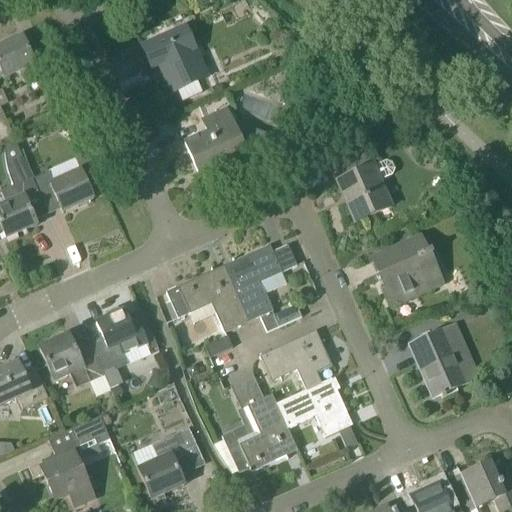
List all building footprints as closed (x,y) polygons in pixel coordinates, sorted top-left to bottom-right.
[(119,0),(124,10),(146,0),(119,0)] [(201,95),(196,83),(205,79),(183,30),(141,48),(151,70),(159,67),(171,94),(177,92),(182,103),(201,95)] [(36,78),(44,95),(57,89),(46,65),(35,70),(21,39),(0,48),(0,72),(3,80),(18,73),(23,84),(36,78)] [(278,75),(275,85),(279,86),(278,90),(297,96),(302,77),(283,72),(282,77),(278,75)] [(0,144),(13,139),(0,110),(0,144)] [(183,144),(200,182),(248,161),(226,111),(201,122),(206,134),(183,144)] [(365,115),(350,122),(356,134),(370,127),(365,115)] [(7,205),(0,208),(0,230),(1,230),(5,240),(35,227),(31,217),(45,211),(31,181),(13,141),(4,145),(5,159),(8,173),(13,187),(15,189),(2,195),(7,205)] [(385,162),(379,165),(373,151),(338,166),(344,180),(336,183),(354,224),(390,209),(378,181),(391,175),(393,171),(391,165),(385,162)] [(32,181),(31,181),(45,211),(47,216),(48,216),(45,210),(57,204),(62,215),(92,201),(87,190),(99,184),(86,156),(47,173),(47,174),(31,181),(32,181)] [(383,290),(391,308),(439,287),(419,239),(372,260),(380,278),(385,275),(390,287),(383,290)] [(269,248),(222,268),(247,324),(259,319),(266,334),(277,329),(272,318),(271,314),(272,313),(259,284),(296,268),(287,248),(272,254),(269,248)] [(247,324),(222,268),(165,294),(177,321),(210,306),(223,335),(247,324)] [(295,307),(272,318),(277,329),(300,319),(295,307)] [(108,369),(125,362),(123,356),(144,346),(147,352),(148,352),(136,324),(129,328),(122,313),(119,314),(117,310),(104,315),(106,320),(95,325),(101,340),(88,345),(102,378),(108,391),(116,387),(108,369)] [(432,401),(440,397),(441,401),(445,399),(443,396),(470,384),(470,383),(465,385),(448,347),(453,345),(446,331),(408,347),(432,401)] [(331,368),(315,333),(259,359),(271,384),(296,373),(305,393),(320,385),(316,375),(331,368)] [(75,390),(95,381),(102,378),(88,345),(74,352),(68,337),(38,350),(53,383),(69,375),(75,390)] [(209,360),(231,350),(226,338),(203,348),(209,360)] [(0,407),(14,401),(20,413),(47,401),(34,372),(23,377),(17,364),(0,371),(0,407)] [(252,378),(240,383),(250,406),(263,400),(252,378)] [(305,393),(275,407),(286,431),(315,419),(324,440),(351,427),(330,381),(320,385),(305,393)] [(296,453),(286,431),(275,407),(270,397),(263,400),(250,406),(240,383),(229,389),(240,412),(246,409),(259,437),(238,447),(238,448),(227,453),(238,475),(249,470),(250,474),(296,453)] [(40,471),(54,503),(69,496),(75,509),(93,501),(73,457),(81,454),(71,431),(47,442),(56,463),(40,471)] [(130,456),(142,483),(150,501),(183,487),(176,471),(189,465),(189,466),(201,461),(202,464),(203,464),(188,431),(130,456)] [(463,511),(472,511),(479,509),(493,503),(496,511),(505,511),(511,509),(511,501),(503,482),(497,484),(489,465),(460,478),(449,483),(463,511)] [(457,511),(457,510),(452,511),(448,511),(438,487),(409,500),(415,511),(457,511)]
